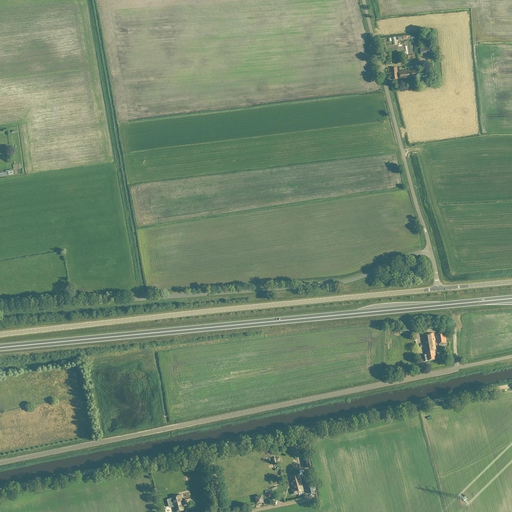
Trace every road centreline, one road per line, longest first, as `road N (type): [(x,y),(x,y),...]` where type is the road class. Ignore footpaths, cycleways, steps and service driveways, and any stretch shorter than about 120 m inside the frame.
road 1 (unclassified): [(0,463),(511,357)]
road 2 (track): [(0,490),(511,386)]
road 3 (trunk): [(0,348),(511,299)]
road 4 (unclassified): [(0,335),(437,289)]
road 5 (unclassified): [(0,309),(344,282),(429,250)]
road 6 (unclassified): [(429,250),(363,0)]
